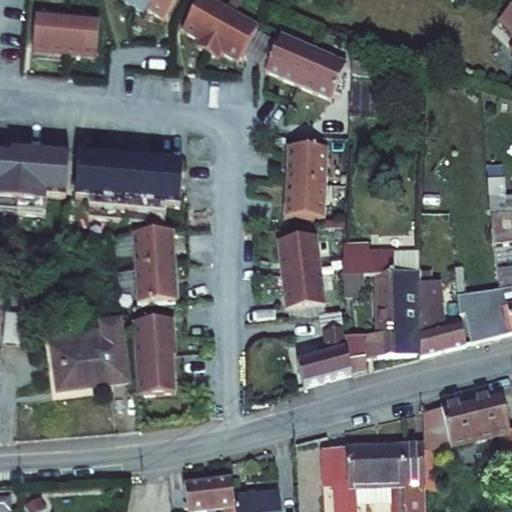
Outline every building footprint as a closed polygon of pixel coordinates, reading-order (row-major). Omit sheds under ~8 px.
[(172,0),(118,0),(116,5),(137,19),(141,13),(157,23),(172,0)] [(254,26),(202,0),(194,0),(177,34),(195,43),(192,49),(214,60),(217,55),(234,64),(254,26)] [(342,65),(278,36),(261,71),(326,101),(342,65)] [(284,220),(324,221),(326,152),(286,151),(284,220)] [(68,157),(10,152),(9,157),(0,156),(0,214),(43,218),(44,198),(64,200),(68,157)] [(181,166),(76,157),(73,198),(88,199),(86,219),(161,225),(163,205),(178,207),(181,166)] [(511,249),(511,220),(492,223),(493,237),(465,239),(468,269),(496,267),(495,252),(511,249)] [(135,304),(175,302),(170,232),(130,235),(135,304)] [(317,240),(278,245),(286,314),(326,309),(317,240)] [(344,247),(345,301),(362,301),(362,294),(368,293),(367,280),(367,253),(370,253),(370,246),(344,247)] [(370,253),(367,253),(367,280),(375,280),(375,259),(375,253),(370,253)] [(421,258),(375,259),(375,280),(377,340),(347,342),(349,379),(365,375),(364,366),(420,362),(421,276),(421,258)] [(511,269),(499,271),(501,290),(511,289),(511,269)] [(430,276),(421,276),(420,362),(420,365),(468,353),(461,329),(439,334),(439,289),(430,290),(430,276)] [(2,312),(0,338),(0,341),(13,343),(16,313),(2,312)] [(511,312),(496,315),(501,343),(511,341),(511,312)] [(321,363),(294,368),(299,391),(349,379),(342,355),(339,317),(318,320),(321,363)] [(173,357),(171,321),(130,323),(135,396),(173,394),(170,357),(173,357)] [(101,340),(50,347),(56,391),(125,382),(117,322),(99,324),(101,340)] [(447,415),(455,454),(507,443),(511,454),(511,408),(510,402),(447,415)] [(455,454),(447,415),(429,420),(430,454),(430,458),(455,454)] [(337,495),(337,511),(361,511),(361,496),(400,494),(400,508),(412,507),(411,454),(323,457),(324,496),(337,495)] [(430,454),(411,454),(412,507),(400,508),(400,511),(431,511),(430,458),(430,454)] [(188,488),(188,511),(235,511),(235,502),(235,486),(188,488)] [(279,511),(279,501),(235,502),(235,511),(279,511)]
